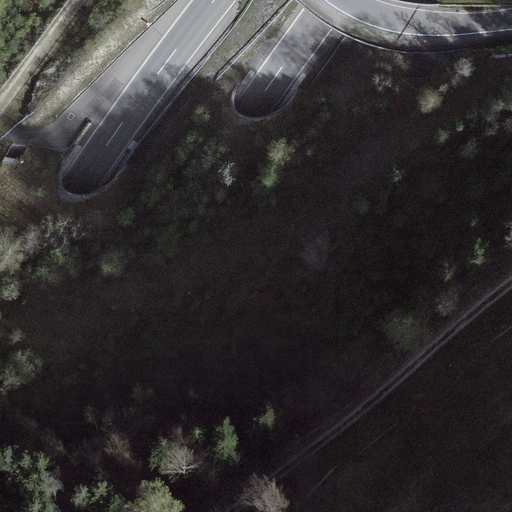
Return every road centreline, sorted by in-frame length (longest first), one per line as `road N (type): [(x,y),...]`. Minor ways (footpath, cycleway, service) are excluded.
road 1 (motorway): [(30,511),(156,261),(249,112),(332,0)]
road 2 (motorway): [(213,0),(78,182),(0,310)]
road 3 (track): [(511,283),(402,383),(231,511)]
road 4 (motorway): [(345,0),(407,22),(511,20)]
road 5 (track): [(76,0),(0,101)]
